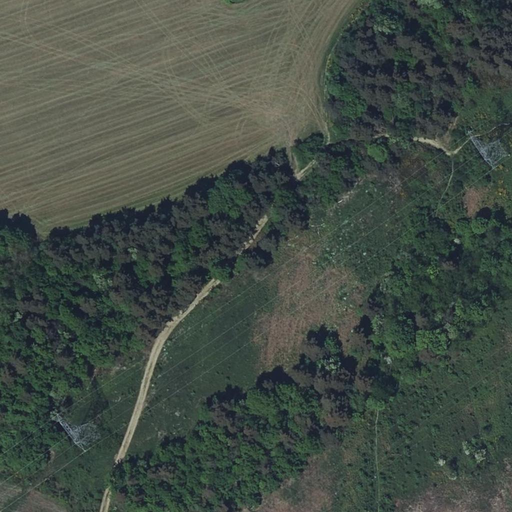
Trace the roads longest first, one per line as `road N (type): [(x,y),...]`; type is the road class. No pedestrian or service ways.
road 1 (track): [(385,0),(352,36),(336,69),(311,157),(173,329),(105,511)]
road 2 (track): [(323,130),(429,140),(452,154)]
